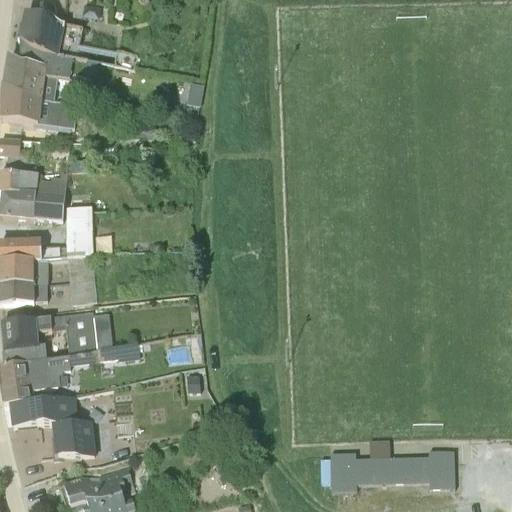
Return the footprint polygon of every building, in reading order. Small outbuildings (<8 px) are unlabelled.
[(19,22),(16,35),(19,35),(19,39),(71,49),(73,49),(75,39),(76,35),(81,16),(47,10),(46,16),(24,11),(22,23),(19,22)] [(114,47),(114,42),(76,35),(75,39),(114,47)] [(17,53),(69,60),(71,49),(19,39),(17,53)] [(135,44),(115,40),(114,42),(114,47),(112,55),(132,59),(135,44)] [(69,60),(17,53),(7,52),(2,84),(53,91),(56,69),(67,70),(69,60)] [(97,54),(85,52),(83,66),(94,68),(97,54)] [(201,98),(204,77),(191,74),(187,96),(201,98)] [(53,91),(2,84),(0,106),(0,109),(73,117),(75,94),(53,91)] [(0,130),(0,145),(18,146),(19,131),(0,130)] [(69,153),(69,164),(98,164),(98,163),(102,163),(102,158),(98,158),(97,152),(83,153),(69,153)] [(0,185),(0,186),(34,188),(63,190),(64,170),(48,169),(48,175),(35,174),(36,167),(0,164),(0,185)] [(104,167),(77,169),(77,179),(104,177),(104,167)] [(0,209),(31,212),(34,188),(0,186),(0,190),(0,209)] [(61,215),(63,190),(34,188),(31,212),(61,215)] [(58,239),(58,251),(65,251),(91,249),(95,249),(109,248),(110,240),(91,241),(90,201),(64,203),(65,239),(58,239)] [(0,235),(0,254),(44,252),(58,251),(58,239),(38,239),(39,234),(0,235)] [(109,260),(109,248),(95,249),(95,261),(109,260)] [(91,249),(65,251),(70,299),(95,296),(91,249)] [(44,252),(0,254),(0,279),(44,278),(46,278),(44,252)] [(44,278),(0,279),(0,297),(33,298),(33,294),(45,294),(44,278)] [(91,306),(0,316),(0,327),(4,352),(44,347),(43,335),(36,336),(35,325),(64,323),(66,345),(110,339),(107,310),(91,312),(91,306)] [(4,352),(0,353),(0,385),(1,394),(8,393),(34,390),(33,380),(58,376),(56,364),(60,364),(59,360),(68,359),(67,355),(116,349),(116,352),(138,349),(137,336),(110,339),(66,345),(44,347),(4,352)] [(196,366),(185,367),(186,384),(197,383),(196,366)] [(34,390),(8,393),(11,421),(51,417),(53,431),(54,431),(56,449),(76,447),(93,445),(89,411),(75,413),(73,386),(34,390)] [(52,453),(72,451),(76,447),(56,449),(54,431),(53,431),(49,432),(52,453)] [(353,444),(328,444),(328,450),(329,474),(329,482),(354,481),(355,475),(428,473),(428,479),(453,479),(452,441),(427,441),(427,447),(354,449),(353,444)] [(329,474),(328,450),(318,450),(319,474),(329,474)] [(97,468),(62,479),(69,502),(85,497),(86,502),(76,505),(78,511),(113,511),(127,508),(125,502),(133,500),(131,494),(123,497),(119,484),(133,480),(125,456),(96,465),(97,468)]
